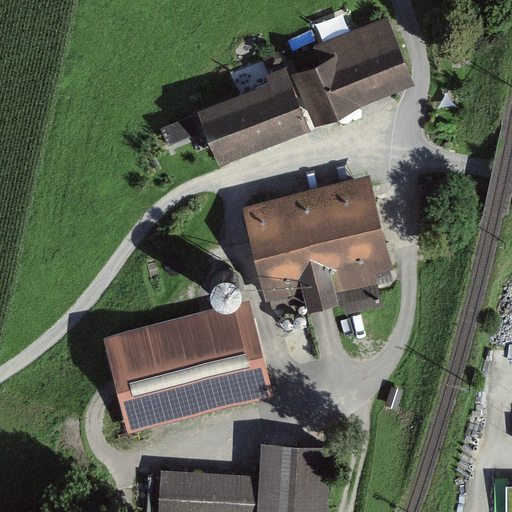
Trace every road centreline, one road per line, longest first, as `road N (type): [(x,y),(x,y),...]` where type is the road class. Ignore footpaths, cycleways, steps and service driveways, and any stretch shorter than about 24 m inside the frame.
road 1 (track): [(405,154),(306,156),(186,189),(63,331),(0,381)]
road 2 (track): [(347,511),(374,406),(405,331),(405,154)]
road 3 (track): [(102,462),(257,414),(396,355)]
road 4 (track): [(405,0),(425,60),(405,154)]
road 5 (track): [(184,306),(233,225),(231,175)]
road 6 (track): [(109,400),(97,410),(94,432),(133,511)]
